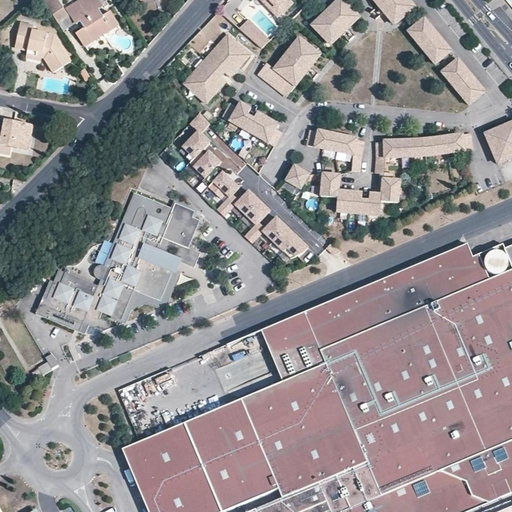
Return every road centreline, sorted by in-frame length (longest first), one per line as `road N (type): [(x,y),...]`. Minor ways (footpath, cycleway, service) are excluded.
road 1 (residential): [(61,432),(68,406),(86,393),(511,209)]
road 2 (residential): [(265,181),(312,110),(469,121),(511,107)]
road 3 (residential): [(209,0),(93,126)]
road 4 (residential): [(93,126),(0,222)]
